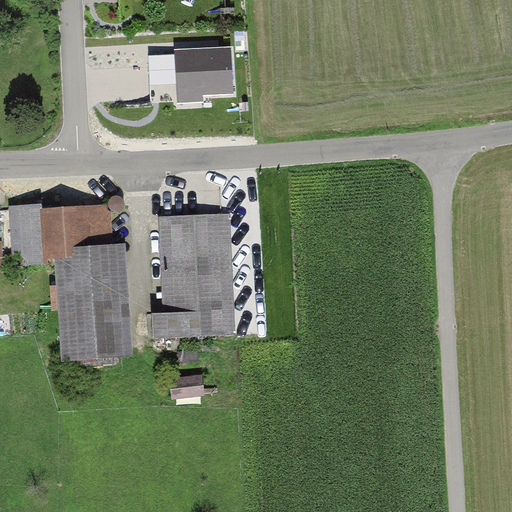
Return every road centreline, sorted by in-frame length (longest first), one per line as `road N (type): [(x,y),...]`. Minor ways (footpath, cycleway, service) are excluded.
road 1 (unclassified): [(511,133),(73,168)]
road 2 (track): [(459,511),(443,144)]
road 3 (residential): [(62,0),(73,168)]
